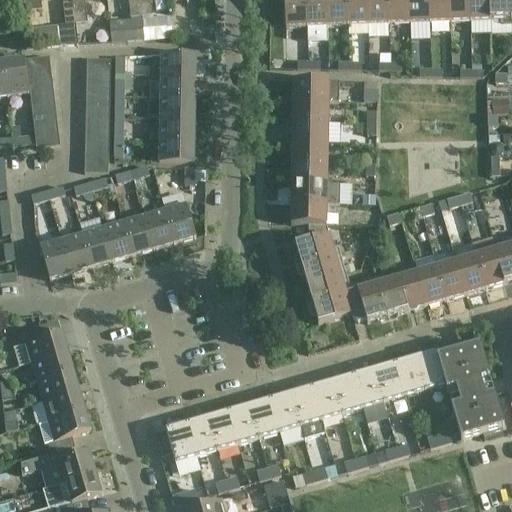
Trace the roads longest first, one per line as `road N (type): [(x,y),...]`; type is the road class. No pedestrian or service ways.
road 1 (residential): [(226,50),(73,57),(78,161),(18,169),(25,302)]
road 2 (residential): [(97,306),(212,272),(231,253),(226,50)]
road 3 (residential): [(150,511),(97,306)]
